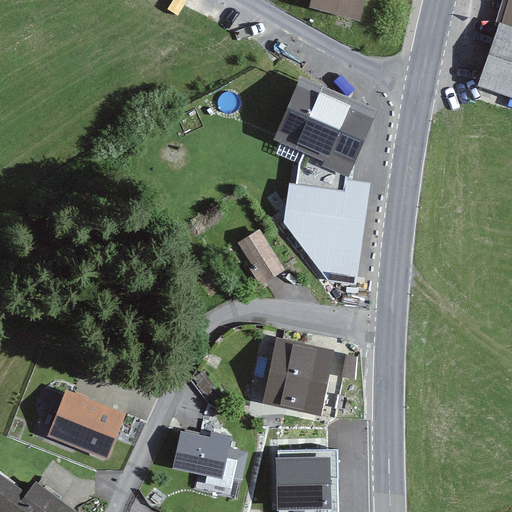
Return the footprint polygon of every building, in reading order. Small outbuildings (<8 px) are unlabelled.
[(361,20),(366,0),(311,0),(310,7),(361,20)] [(511,0),(508,0),(501,23),(479,84),(511,96),(511,0)] [(379,110),(301,76),(273,140),(303,153),(292,222),(330,279),(351,281),(359,201),(344,191),(344,178),(348,178),(379,110)] [(258,228),(233,241),(259,287),(283,273),(258,228)] [(335,351),(277,338),(264,402),(321,414),(335,351)] [(126,415),(67,391),(48,435),(107,460),(126,415)] [(211,439),(183,433),(175,468),(200,474),(197,486),(238,495),(248,452),(231,448),(234,437),(212,433),(211,439)] [(338,511),(337,451),(279,452),(280,511),(338,511)] [(28,492),(1,474),(0,475),(0,511),(75,511),(76,511),(35,482),(28,492)]
